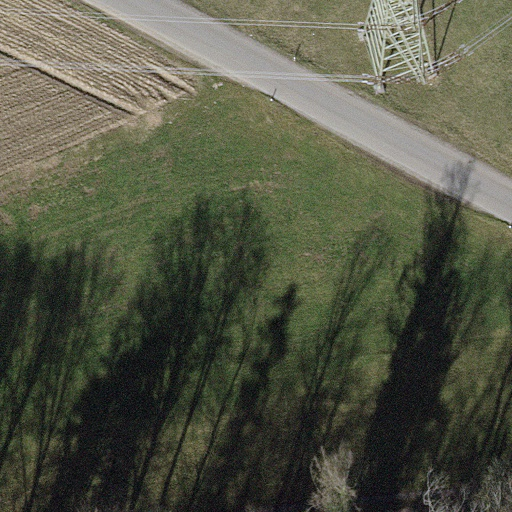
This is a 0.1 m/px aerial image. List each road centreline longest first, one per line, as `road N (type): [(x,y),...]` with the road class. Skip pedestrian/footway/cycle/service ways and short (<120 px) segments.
road 1 (tertiary): [(511,215),(111,0)]
road 2 (track): [(437,504),(291,511)]
